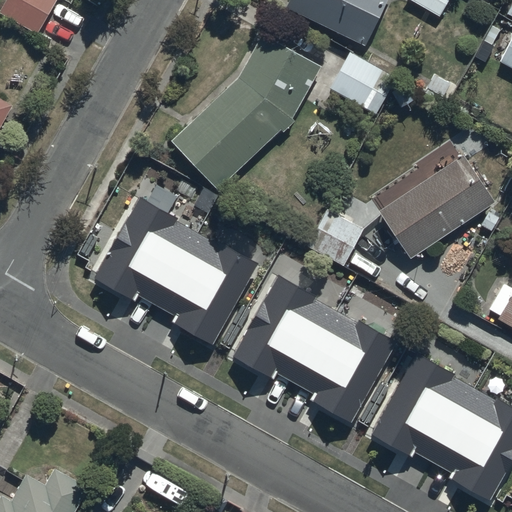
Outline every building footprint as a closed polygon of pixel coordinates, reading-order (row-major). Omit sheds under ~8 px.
[(57,0),(6,0),(0,12),(0,13),(38,35),(57,0)] [(388,0),(289,0),(286,8),(366,47),(388,0)] [(448,0),(409,0),(438,17),(448,0)] [(239,79),(172,141),(219,191),(282,133),(284,135),(296,124),(292,120),(322,67),(264,35),(239,79)] [(511,35),(498,63),(511,70),(511,35)] [(397,80),(351,54),(330,90),(376,117),(397,80)] [(0,130),(14,106),(0,98),(0,130)] [(409,260),(492,203),(459,156),(377,213),(409,260)] [(178,218),(140,197),(94,278),(134,300),(137,294),(177,317),(173,323),(212,344),(258,263),(223,244),(221,247),(176,222),(178,218)] [(344,267),(363,230),(327,212),(308,249),(344,267)] [(317,297),(279,276),(233,358),(272,380),(275,374),(315,396),(312,402),(351,424),(396,343),(362,323),(360,327),(314,301),(317,297)] [(511,292),(501,287),(488,311),(502,318),(498,325),(511,331),(511,292)] [(455,373),(417,352),(371,434),(410,456),(414,450),(453,472),(450,478),(489,500),(511,458),(511,406),(500,399),(498,403),(452,377),(455,373)] [(0,511),(75,511),(89,489),(53,469),(44,485),(26,475),(10,502),(1,497),(0,499),(0,511)]
